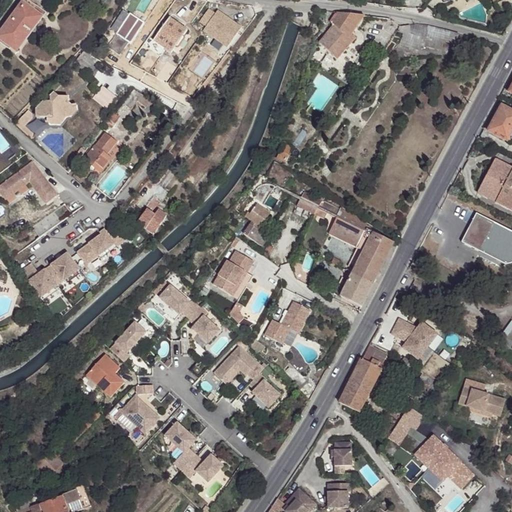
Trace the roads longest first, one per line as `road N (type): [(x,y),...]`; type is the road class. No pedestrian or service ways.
road 1 (tertiary): [(511,49),(335,386),(279,475)]
road 2 (residential): [(97,206),(116,211),(277,3)]
road 3 (residential): [(511,45),(426,19),(277,3)]
road 4 (unknown): [(368,324),(296,285),(285,244),(297,213)]
road 5 (track): [(419,511),(327,400)]
road 6 (residential): [(279,475),(179,385)]
road 7 (residential): [(0,117),(97,206)]
